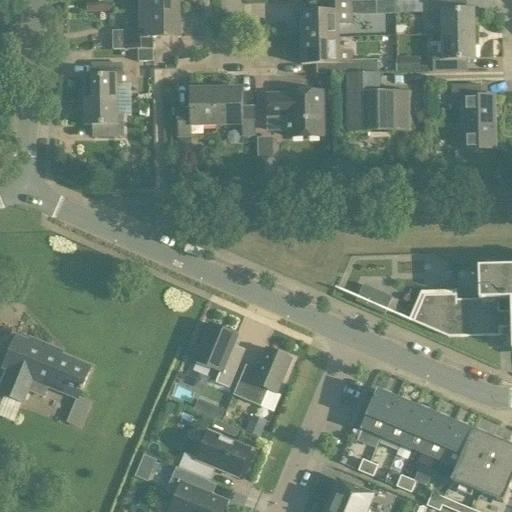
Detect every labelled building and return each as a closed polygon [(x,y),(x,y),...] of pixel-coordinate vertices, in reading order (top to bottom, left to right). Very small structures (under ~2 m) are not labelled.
[(138,0),(139,15),(179,14),(179,0),(138,0)] [(440,37),(474,36),(473,11),(465,11),(464,0),(431,1),(432,21),(440,21),(440,37)] [(299,14),(299,41),(338,40),(338,27),(353,26),(353,15),(376,15),(375,2),(363,2),(346,3),(310,3),(310,13),(299,14)] [(87,14),(112,14),(112,5),(87,5),(87,14)] [(122,34),(112,34),(113,52),(122,51),(138,51),(152,51),(152,39),(180,39),(179,14),(139,15),(140,33),(122,33),(122,34)] [(466,61),(474,61),(474,36),(440,37),(440,52),(432,52),(432,73),(466,72),(466,61)] [(316,75),(346,75),(377,75),(377,61),(353,61),(352,53),(338,53),(338,40),(299,41),(300,65),(316,65),(316,75)] [(138,63),(152,62),(152,51),(138,51),(138,63)] [(82,77),(83,102),(117,101),(116,86),(121,86),(121,65),(91,66),(91,77),(82,77)] [(408,131),(407,93),(377,94),(377,75),(346,75),(348,133),(408,131)] [(330,90),(329,76),(318,77),(319,90),(330,90)] [(480,97),(480,85),(450,86),(450,98),(460,99),(461,150),(494,149),(493,97),(480,97)] [(242,89),(215,90),(215,128),(241,127),(241,138),(255,138),(254,108),(242,107),(242,89)] [(176,140),(191,139),(190,128),(215,128),(215,90),(188,90),(188,109),(176,109),(176,140)] [(322,92),(286,93),(286,95),(266,95),(266,118),(266,133),(286,133),(286,139),(323,138),(322,92)] [(122,117),(117,117),(117,101),(83,102),(83,126),(92,126),(92,138),(122,137),(122,117)] [(275,181),(274,160),(256,161),(257,182),(275,181)] [(424,297),(413,323),(448,338),(488,337),(500,337),(499,329),(511,328),(511,350),(511,349),(511,268),(478,269),(479,300),(456,301),(456,291),(454,291),(455,296),(424,297)] [(362,286),(357,299),(355,303),(384,315),(392,298),(362,286)] [(237,336),(210,325),(200,349),(197,347),(191,361),(220,373),(215,384),(229,390),(239,367),(226,362),(237,336)] [(6,371),(0,387),(0,394),(22,404),(27,392),(40,397),(43,390),(44,387),(75,400),(77,400),(78,398),(90,369),(52,353),(53,350),(28,339),(27,343),(15,338),(2,369),(6,371)] [(291,360),(265,349),(255,373),(245,369),(246,367),(245,367),(232,397),(260,408),(267,391),(276,395),(291,360)] [(362,429),(381,437),(397,400),(377,391),(360,432),(361,432),(362,429)] [(397,400),(381,437),(400,445),(416,408),(397,400)] [(400,445),(419,453),(435,416),(416,408),(400,445)] [(435,416),(419,453),(438,461),(454,424),(435,416)] [(438,461),(456,469),(472,431),(454,424),(438,461)] [(503,504),(511,481),(511,447),(472,431),(456,469),(451,483),(503,504)] [(184,454),(178,468),(204,478),(209,466),(237,478),(249,450),(209,434),(198,460),(184,454)] [(135,477),(148,481),(155,459),(141,455),(135,477)] [(366,475),(370,464),(363,461),(359,472),(366,475)] [(378,467),(370,464),(366,475),(373,478),(378,467)] [(174,469),(165,492),(175,497),(169,511),(222,511),(226,503),(206,495),(210,484),(174,469)] [(404,490),(409,480),(401,477),(397,487),(404,490)] [(332,489),(326,503),(347,511),(366,511),(374,495),(339,480),(335,490),(332,489)] [(416,483),(409,480),(404,490),(411,494),(416,483)] [(438,511),(441,507),(444,499),(431,494),(428,501),(426,507),(437,511),(438,511)] [(441,507),(453,511),(469,511),(470,510),(444,499),(441,507)] [(347,511),(326,503),(322,511),(347,511)]
